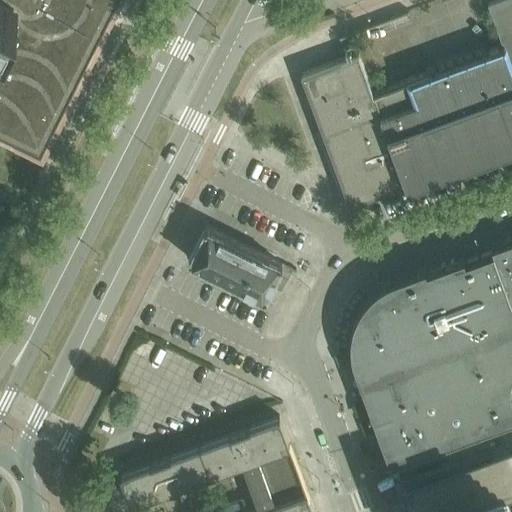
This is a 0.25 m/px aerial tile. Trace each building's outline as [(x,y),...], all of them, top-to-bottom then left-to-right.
[(0,0),(0,134),(40,155),(117,0),(0,0)] [(511,0),(497,0),(488,4),(503,44),(373,91),(359,51),(301,73),(342,184),(359,178),(362,186),(367,189),(368,190),(401,177),(404,184),(511,144),(511,0)] [(265,296),(269,288),(282,263),(205,225),(189,258),(265,296)] [(464,256),(441,264),(426,269),(425,266),(394,278),(390,280),(386,281),(383,283),(380,285),(375,289),(370,293),(366,298),(363,302),(360,307),(359,309),(357,313),(355,316),(355,318),(354,320),(353,324),(352,328),(351,334),(351,338),(350,342),(351,346),(351,350),(352,354),(353,360),(353,361),(355,365),(390,462),(511,416),(511,397),(511,394),(510,392),(510,388),(510,386),(511,376),(511,374),(511,372),(511,237),(510,239),(492,245),(493,249),(465,259),(464,256)] [(280,415),(120,474),(131,503),(163,491),(168,505),(184,499),(179,485),(242,461),(259,508),(247,511),(315,511),(307,490),(305,485),(304,483),(302,482),(300,482),(298,482),(284,446),(289,444),(289,445),(290,444),(280,415)] [(511,511),(511,442),(400,483),(410,511),(511,511)]
